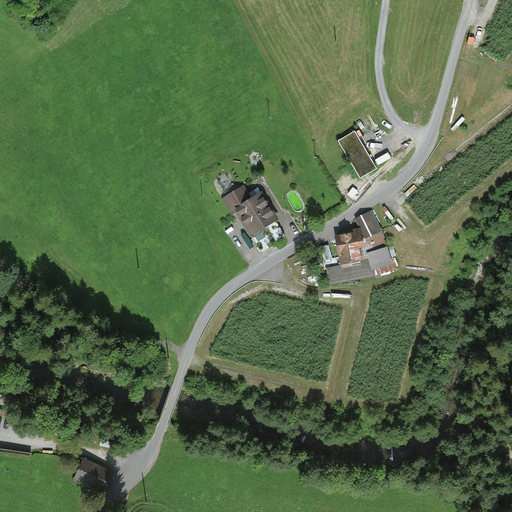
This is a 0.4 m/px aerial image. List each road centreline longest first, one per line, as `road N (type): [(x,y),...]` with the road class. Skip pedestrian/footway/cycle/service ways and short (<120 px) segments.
road 1 (unclassified): [(101,511),(162,427),(195,334),(225,291),(384,195),(420,159),(471,0)]
road 2 (track): [(384,195),(423,231),(511,164)]
road 3 (track): [(386,0),(378,51),(383,97),(425,145)]
road 4 (track): [(511,105),(393,204)]
road 5 (track): [(0,434),(143,459)]
